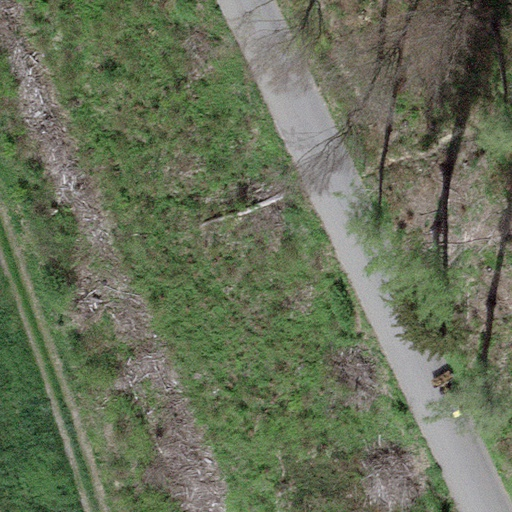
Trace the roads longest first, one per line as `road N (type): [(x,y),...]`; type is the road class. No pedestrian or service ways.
road 1 (unclassified): [(233,0),(485,511)]
road 2 (track): [(0,232),(97,511)]
